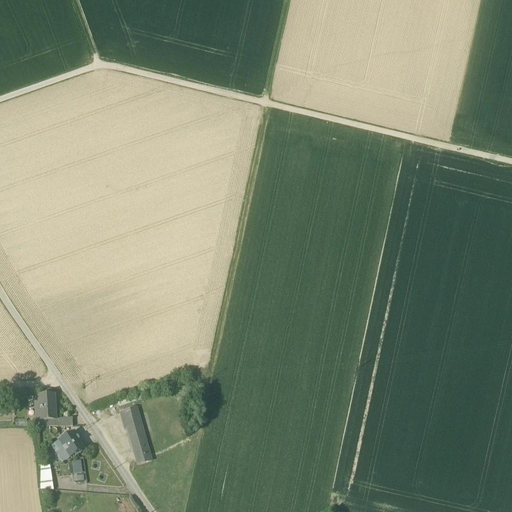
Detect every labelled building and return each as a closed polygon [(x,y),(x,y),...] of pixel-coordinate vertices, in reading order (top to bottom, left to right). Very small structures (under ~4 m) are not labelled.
[(54,396),(42,397),(44,422),(56,421),(54,396)] [(35,398),(37,413),(37,422),(44,422),(42,397),(35,398)] [(134,454),(137,466),(150,462),(136,409),(119,414),(121,421),(124,420),(126,427),(129,426),(137,453),(134,454)] [(126,427),(134,454),(137,453),(129,426),(126,427)] [(56,444),(60,452),(63,450),(69,460),(84,450),(73,433),(56,444)] [(63,464),(69,460),(63,450),(60,452),(56,454),(63,464)] [(80,461),(70,461),(71,474),(80,473),(80,461)] [(40,490),(54,491),(50,466),(41,467),(40,490)]
